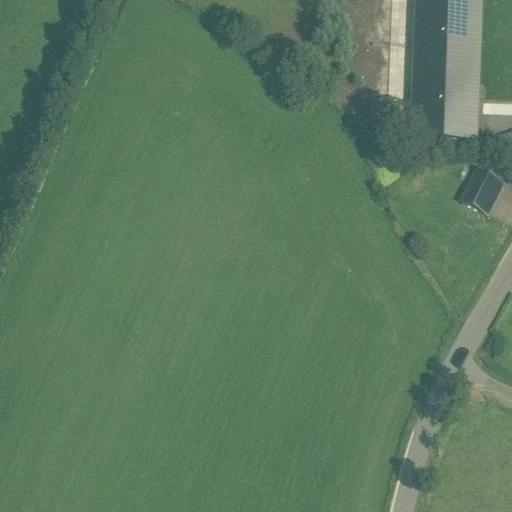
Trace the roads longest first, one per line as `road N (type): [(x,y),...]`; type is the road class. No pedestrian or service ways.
road 1 (tertiary): [(406,511),(450,374)]
road 2 (tertiary): [(450,374),(511,271)]
